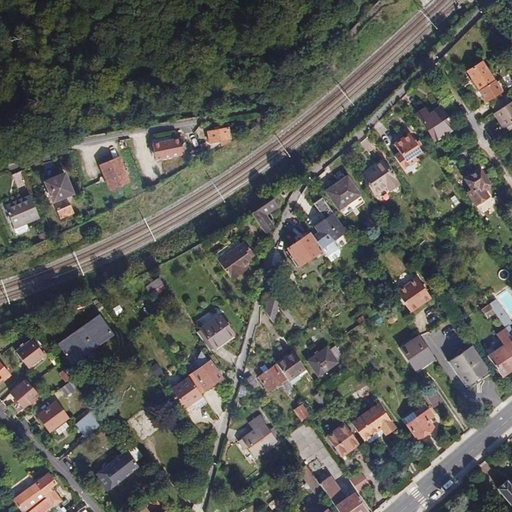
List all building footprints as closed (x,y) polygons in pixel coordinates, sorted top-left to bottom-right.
[(479,90),(486,102),(501,92),(494,80),(494,81),(481,62),(467,71),(479,90)] [(495,112),(508,104),(504,97),(491,106),(495,112)] [(511,101),(493,113),(503,128),(511,122),(511,101)] [(416,113),(434,141),(454,128),(439,106),(428,114),(424,108),(416,113)] [(207,132),(209,143),(230,140),(228,128),(207,132)] [(414,155),(420,151),(409,133),(393,144),(399,153),(394,156),(403,170),(417,160),(414,155)] [(152,145),(156,161),(185,155),(182,138),(152,145)] [(204,158),(211,154),(206,143),(199,145),(204,158)] [(195,151),(199,161),(204,158),(200,148),(195,151)] [(100,166),(110,191),(130,182),(120,157),(100,166)] [(399,184),(382,160),(361,175),(375,195),(387,187),(389,191),(399,184)] [(467,193),(475,206),(489,196),(486,192),(483,189),(490,185),(488,181),(496,176),(490,166),(481,172),(479,169),(464,179),(471,190),(467,193)] [(45,182),(53,203),(74,194),(65,174),(45,182)] [(325,191),(338,210),(360,195),(347,176),(325,191)] [(6,208),(14,228),(40,218),(31,197),(6,208)] [(272,199),(251,213),(265,232),(273,226),(265,215),(274,208),(273,206),(276,204),(272,199)] [(71,206),(57,212),(60,220),(75,214),(71,206)] [(328,245),(347,231),(331,209),(325,213),(327,217),(315,226),(328,245)] [(298,266),(323,249),(311,232),(287,249),(298,266)] [(254,255),(244,242),(218,261),(232,280),(242,274),(240,271),(244,268),(253,261),(250,258),(254,255)] [(207,255),(199,244),(191,249),(200,261),(207,255)] [(396,291),(411,312),(431,298),(416,277),(396,291)] [(166,289),(162,284),(153,290),(157,296),(166,289)] [(269,299),(266,313),(273,324),(279,302),(269,299)] [(495,313),(499,320),(504,317),(499,309),(500,308),(494,301),(489,304),(495,313)] [(487,319),(495,313),(489,304),(488,303),(480,309),(487,319)] [(364,311),(369,318),(374,314),(369,307),(364,311)] [(57,344),(71,364),(113,335),(99,314),(57,344)] [(210,352),(234,335),(220,315),(196,332),(210,352)] [(505,328),(508,333),(511,330),(511,328),(504,317),(499,320),(505,328)] [(511,338),(505,328),(496,334),(504,345),(487,356),(502,378),(511,370),(511,338)] [(399,350),(415,372),(435,359),(419,336),(399,350)] [(15,352),(28,368),(44,355),(31,340),(15,352)] [(327,348),(307,361),(318,376),(343,358),(335,346),(329,350),(327,348)] [(480,376),(489,370),(472,346),(449,362),(464,385),(467,383),(469,385),(474,381),(472,378),(479,374),(480,376)] [(189,377),(200,393),(221,377),(210,361),(208,361),(201,351),(195,361),(198,366),(199,368),(188,376),(189,377)] [(276,364),(288,381),(305,369),(293,352),(276,364)] [(10,375),(0,363),(0,380),(1,380),(2,381),(10,375)] [(288,391),(293,388),(288,381),(276,364),(268,369),(263,372),(257,376),(268,392),(282,382),(288,391)] [(483,380),(479,374),(472,378),(476,385),(483,380)] [(184,409),(202,396),(200,393),(189,377),(171,390),(184,409)] [(251,377),(246,380),(252,389),(257,385),(251,377)] [(25,381),(10,393),(23,408),(28,404),(33,400),(38,396),(25,381)] [(69,382),(61,389),(66,396),(75,389),(69,382)] [(323,407),(329,403),(321,392),(316,395),(323,407)] [(37,415),(49,432),(53,428),(64,421),(67,418),(55,401),(37,415)] [(302,422),(312,415),(303,403),(293,410),(302,422)] [(406,425),(429,409),(425,403),(402,418),(406,425)] [(152,404),(128,417),(140,439),(164,426),(152,404)] [(379,404),(353,422),(351,423),(363,441),(381,429),(386,436),(396,428),(379,404)] [(433,415),(429,409),(406,425),(416,439),(433,427),(428,419),(433,415)] [(75,426),(85,437),(101,423),(91,412),(75,426)] [(246,446),(254,458),(277,441),(275,439),(269,430),(264,424),(266,422),(261,415),(249,424),(253,430),(241,439),(237,441),(242,448),(246,446)] [(64,421),(53,428),(58,435),(69,427),(64,421)] [(317,455),(326,448),(306,423),(289,435),(310,462),(311,462),(307,457),(314,452),(317,455)] [(326,436),(341,457),(359,445),(344,424),(326,436)] [(269,430),(275,439),(279,437),(273,428),(269,430)] [(126,451),(135,462),(142,456),(134,445),(126,451)] [(106,493),(139,467),(135,462),(126,451),(126,450),(93,476),(106,493)] [(319,484),(306,465),(298,470),(315,494),(317,492),(323,500),(327,496),(322,489),(319,484)] [(350,477),(358,492),(370,485),(362,470),(350,477)] [(12,500),(20,511),(44,511),(46,511),(56,504),(60,500),(53,491),(49,487),(56,482),(48,473),(12,500)] [(157,490),(145,476),(134,484),(141,492),(142,491),(148,497),(157,490)] [(330,476),(319,484),(322,489),(334,481),(330,476)] [(334,481),(322,489),(327,496),(338,511),(366,511),(354,493),(346,499),(334,481)] [(511,483),(510,485),(506,481),(497,489),(511,506),(511,483)] [(149,500),(139,508),(142,511),(145,511),(154,505),(149,500)]
